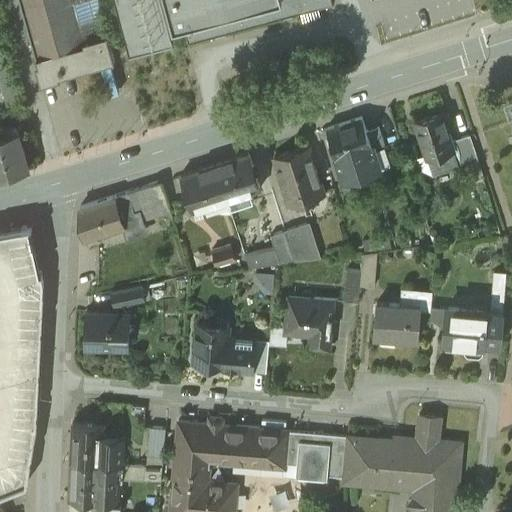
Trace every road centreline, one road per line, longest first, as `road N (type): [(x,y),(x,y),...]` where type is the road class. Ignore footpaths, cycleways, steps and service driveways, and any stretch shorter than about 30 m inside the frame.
road 1 (secondary): [(54,185),(511,40)]
road 2 (residential): [(56,384),(347,411),(378,385),(493,397)]
road 3 (residential): [(56,384),(61,244),(54,185)]
road 4 (residential): [(53,511),(56,384)]
